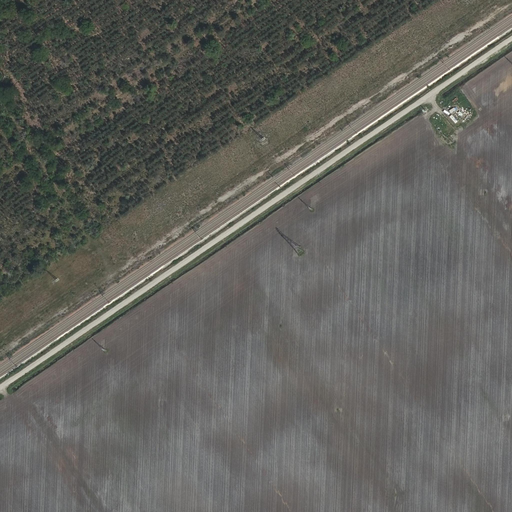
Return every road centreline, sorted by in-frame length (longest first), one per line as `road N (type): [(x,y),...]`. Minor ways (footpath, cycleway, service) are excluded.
road 1 (track): [(0,390),(511,38)]
road 2 (track): [(0,100),(115,274)]
